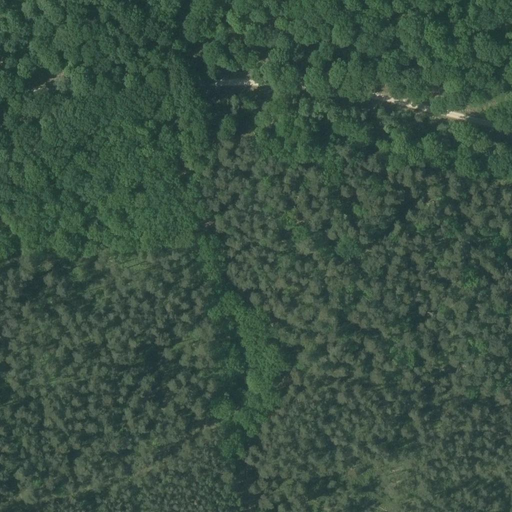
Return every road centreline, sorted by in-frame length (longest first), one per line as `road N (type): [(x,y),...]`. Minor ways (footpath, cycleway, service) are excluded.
road 1 (track): [(511,128),(318,85),(0,95)]
road 2 (track): [(250,511),(242,459),(285,379),(205,234),(201,83)]
